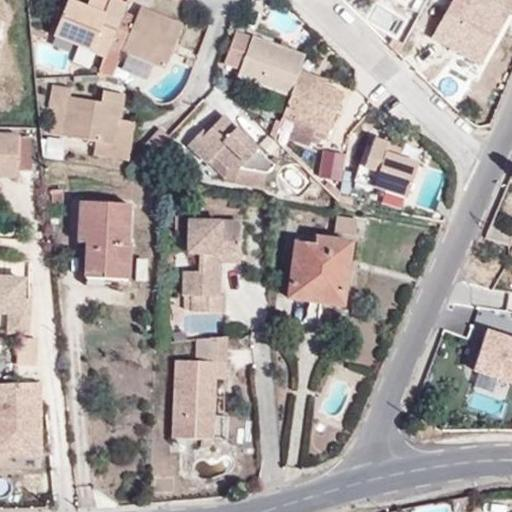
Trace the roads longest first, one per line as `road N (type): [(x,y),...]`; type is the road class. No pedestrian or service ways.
road 1 (residential): [(485,169),(362,480)]
road 2 (residential): [(485,169),(312,0)]
road 3 (tertiary): [(362,480),(511,460)]
road 4 (residential): [(221,0),(199,85),(162,113)]
